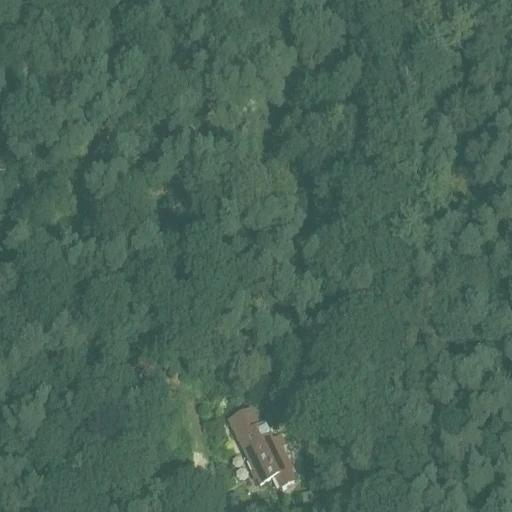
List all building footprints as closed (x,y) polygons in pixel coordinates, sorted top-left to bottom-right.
[(271,65),(243,101),(255,111),(284,75),(271,65)] [(267,118),(259,133),(273,140),(281,124),(267,118)] [(121,401),(123,404),(159,381),(144,357),(95,386),(108,408),(121,401)] [(263,427),(260,428),(252,411),(227,423),(251,473),(250,474),(254,483),(256,482),(259,487),(273,480),(279,492),(294,485),(288,473),(292,472),(276,441),(271,443),(263,427)] [(208,511),(210,511),(240,504),(237,494),(225,497),(224,492),(204,498),(208,511)]
